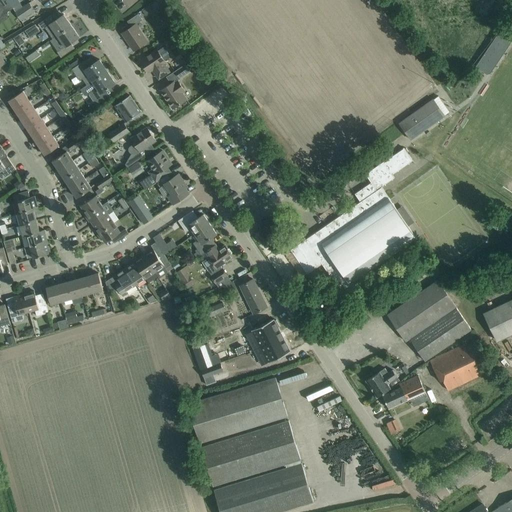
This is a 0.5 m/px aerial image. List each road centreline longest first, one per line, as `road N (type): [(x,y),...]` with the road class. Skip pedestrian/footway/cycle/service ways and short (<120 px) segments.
road 1 (residential): [(424,505),(207,191)]
road 2 (residential): [(207,191),(81,0)]
road 3 (residential): [(69,266),(54,201),(7,122)]
road 4 (residential): [(69,266),(114,252),(207,191)]
